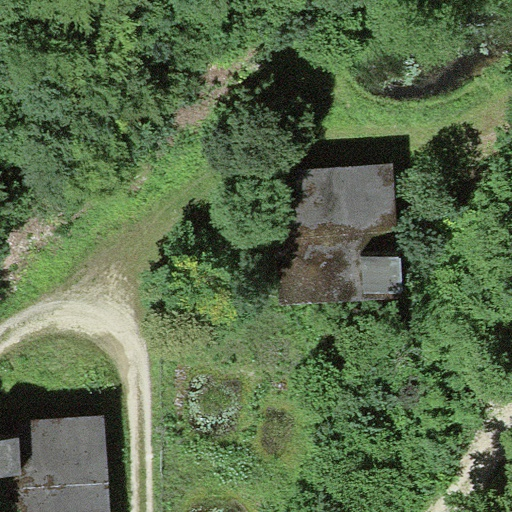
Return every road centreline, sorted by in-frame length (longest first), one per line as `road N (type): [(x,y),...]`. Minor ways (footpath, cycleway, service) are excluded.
road 1 (motorway): [(358,511),(335,288),(325,0)]
road 2 (motorway): [(13,0),(42,511)]
road 3 (track): [(0,339),(22,321),(67,309),(118,327),(143,393),(143,511)]
